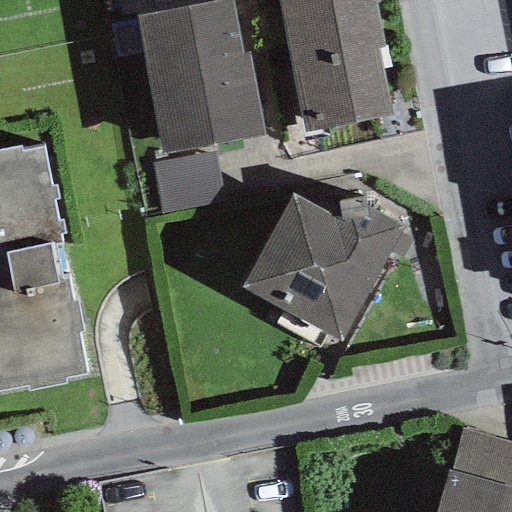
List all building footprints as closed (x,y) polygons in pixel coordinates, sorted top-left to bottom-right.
[(234,0),(195,0),(132,13),(161,155),(262,134),(234,0)] [(277,0),(302,130),(391,113),(378,47),(384,46),(375,0),(277,0)] [(0,389),(50,379),(50,384),(65,381),(65,375),(87,371),(79,330),(83,329),(77,295),(73,295),(68,272),(61,273),(56,245),(62,243),(59,230),(63,229),(61,216),(56,217),(53,196),(57,195),(54,181),(50,182),(43,142),(20,146),(19,141),(0,144),(0,389)] [(290,193),(239,283),(338,339),(403,225),(369,206),(356,229),(290,193)] [(511,511),(511,441),(458,427),(434,511),(511,511)]
